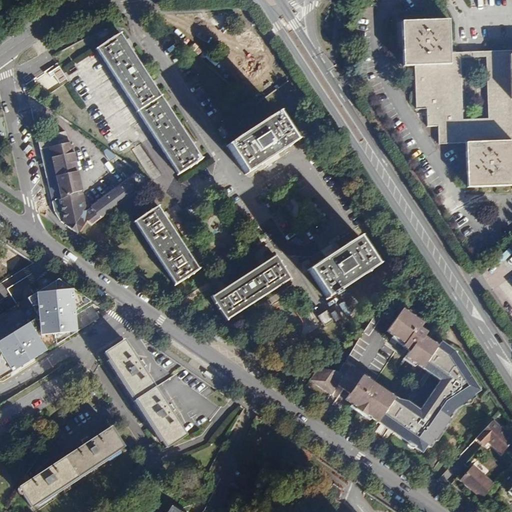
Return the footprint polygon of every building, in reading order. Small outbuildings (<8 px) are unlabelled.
[(448,19),(401,20),(402,64),(413,64),(449,63),(449,53),(448,19)] [(112,29),(89,44),(171,166),(194,151),(112,29)] [(454,53),(449,53),(449,63),(413,64),(414,108),(424,108),(424,125),(436,126),(436,144),(463,143),(510,143),(511,142),(511,99),(510,100),(508,55),(511,55),(511,50),(490,52),(492,124),(455,125),(454,53)] [(56,68),(48,73),(57,86),(64,81),(56,68)] [(277,113),(228,147),(246,174),(296,141),(277,113)] [(70,143),(39,150),(53,211),(64,225),(76,234),(85,222),(90,225),(92,224),(100,218),(112,209),(138,190),(133,183),(127,187),(125,183),(83,214),(80,209),(78,210),(76,206),(82,203),(79,198),(73,201),(70,194),(81,190),(70,143)] [(511,183),(510,143),(463,143),(465,189),(511,187),(511,183)] [(154,206),(132,221),(173,284),(195,269),(154,206)] [(117,216),(112,209),(100,218),(106,225),(117,216)] [(358,237),(309,270),(327,297),(376,265),(358,237)] [(495,260),(500,265),(511,253),(511,252),(508,248),(495,260)] [(273,256),(210,297),(225,320),(289,279),(273,256)] [(90,301),(58,279),(27,298),(38,316),(0,338),(0,378),(76,332),(74,311),(90,301)] [(402,307),(386,329),(399,340),(405,332),(410,335),(402,344),(408,348),(404,353),(430,372),(447,347),(439,341),(437,344),(423,334),(426,331),(420,326),(422,322),(402,307)] [(325,310),(317,315),(323,325),(331,320),(325,310)] [(128,342),(108,356),(170,449),(190,436),(128,342)] [(448,348),(447,347),(430,372),(439,379),(418,409),(406,400),(397,399),(393,396),(376,421),(419,452),(424,445),(428,447),(433,440),(434,441),(449,420),(447,419),(453,411),(472,396),(471,394),(476,390),(455,357),(453,358),(444,352),(448,348)] [(349,403),(367,379),(343,362),(337,372),(316,368),(309,379),(331,395),(338,386),(348,394),(344,399),(349,403)] [(376,421),(393,396),(367,379),(349,403),(376,421)] [(511,438),(492,420),(479,433),(500,454),(511,440),(511,438)] [(113,427),(20,487),(34,507),(126,447),(113,427)] [(471,465),(459,479),(481,498),(493,484),(471,465)]
